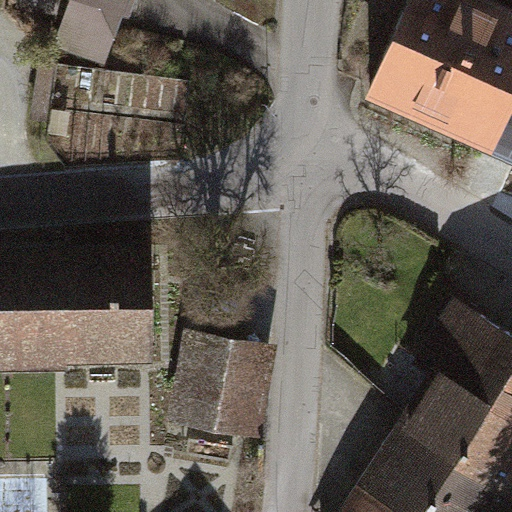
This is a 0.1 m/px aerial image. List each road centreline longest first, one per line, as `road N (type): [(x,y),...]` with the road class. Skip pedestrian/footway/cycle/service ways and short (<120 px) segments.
road 1 (residential): [(298,511),(311,172)]
road 2 (tertiary): [(0,205),(311,172)]
road 3 (tertiary): [(311,172),(383,175),(511,248)]
road 4 (tertiary): [(311,172),(310,0)]
